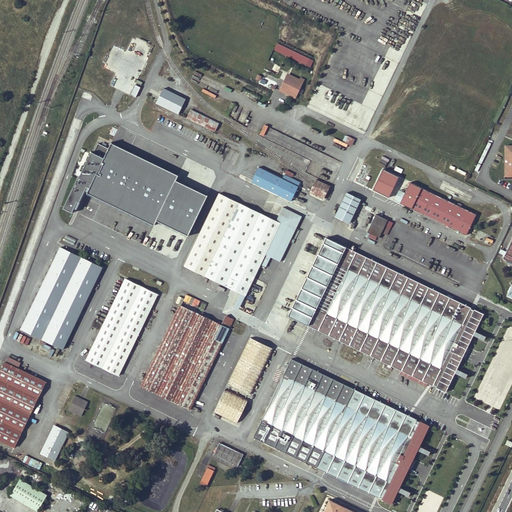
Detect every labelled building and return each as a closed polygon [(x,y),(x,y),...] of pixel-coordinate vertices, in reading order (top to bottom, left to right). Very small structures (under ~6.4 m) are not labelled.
[(310,59),(277,44),(274,50),(307,66),(310,59)] [(287,73),(279,91),(295,99),(304,81),(287,73)] [(140,87),(135,85),(130,95),(136,98),(140,87)] [(163,88),(156,104),(178,115),(186,99),(163,88)] [(191,110),(186,118),(215,132),(219,123),(191,110)] [(259,135),(263,137),(268,127),(264,125),(259,135)] [(342,142),(352,146),(354,139),(345,135),(342,142)] [(112,143),(109,149),(98,144),(94,153),(91,152),(64,209),(72,213),(74,209),(76,210),(85,191),(155,225),(157,220),(189,235),(208,195),(176,180),(179,175),(112,143)] [(378,165),(384,168),(389,159),(383,156),(380,161),(380,162),(378,165)] [(259,167),(252,182),(291,201),(299,187),(259,167)] [(398,178),(382,170),(372,190),(388,198),(398,178)] [(315,183),(309,195),(323,201),(331,186),(317,179),(315,183)] [(475,215),(409,183),(399,203),(466,235),(475,215)] [(276,222),(219,193),(183,266),(245,296),(265,255),(280,262),(302,216),(283,207),(276,222)] [(345,193),(334,217),(348,224),(360,200),(345,193)] [(375,215),(367,232),(379,237),(387,220),(375,215)] [(473,309),(324,237),(286,315),(445,392),(483,314),(473,309)] [(511,237),(502,258),(511,263),(511,283),(506,296),(511,298),(511,237)] [(103,268),(60,247),(20,329),(63,350),(103,268)] [(158,294),(125,278),(85,360),(119,376),(158,294)] [(230,329),(180,305),(140,386),(190,411),(230,329)] [(511,327),(506,325),(476,400),(501,410),(511,383),(511,327)] [(273,349),(249,338),(228,383),(251,394),(273,349)] [(430,425),(291,359),(253,438),(392,504),(430,425)] [(46,382),(4,362),(0,371),(0,442),(15,449),(46,382)] [(455,374),(466,379),(467,375),(457,370),(455,374)] [(248,401),(225,390),(214,413),(237,424),(248,401)] [(88,402),(75,396),(68,410),(81,416),(88,402)] [(103,403),(93,425),(106,431),(116,409),(103,403)] [(69,432),(54,425),(40,454),(55,461),(69,432)] [(243,454),(219,443),(213,455),(238,466),(243,454)] [(23,453),(19,459),(33,466),(36,460),(23,453)] [(215,469),(208,466),(199,483),(207,487),(215,469)] [(38,511),(47,495),(20,479),(10,496),(38,511)] [(400,489),(398,493),(409,497),(411,493),(400,489)] [(436,511),(438,506),(422,499),(417,511),(418,511),(436,511)] [(354,511),(331,501),(324,511),(354,511)]
